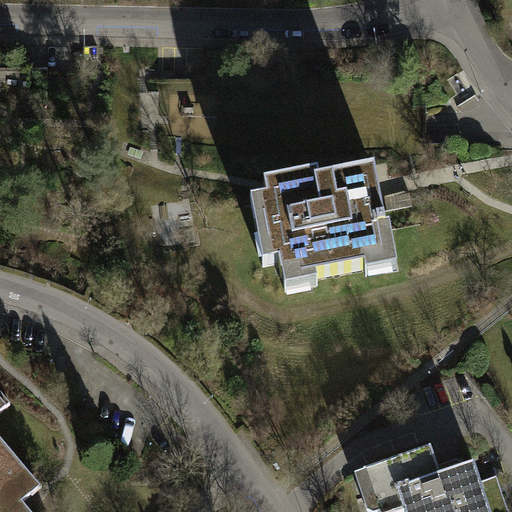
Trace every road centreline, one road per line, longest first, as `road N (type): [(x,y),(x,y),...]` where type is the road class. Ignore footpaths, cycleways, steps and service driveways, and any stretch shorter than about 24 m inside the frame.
road 1 (residential): [(452,8),(367,24),(0,22)]
road 2 (residential): [(271,511),(152,369),(85,324),(0,289)]
